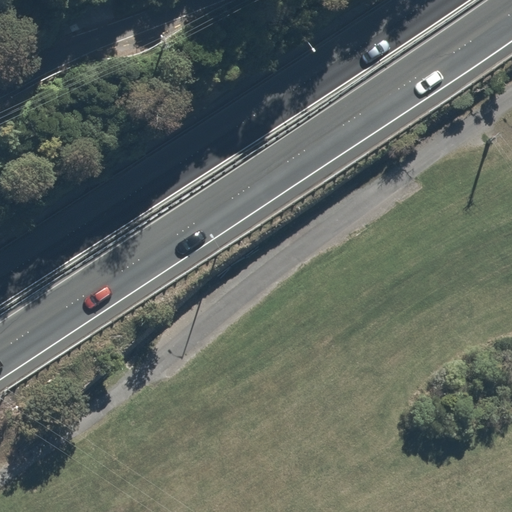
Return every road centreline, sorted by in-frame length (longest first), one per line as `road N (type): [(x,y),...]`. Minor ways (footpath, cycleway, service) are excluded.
road 1 (trunk): [(511,9),(0,348)]
road 2 (trunk): [(0,275),(415,0)]
road 3 (residential): [(0,81),(195,0)]
